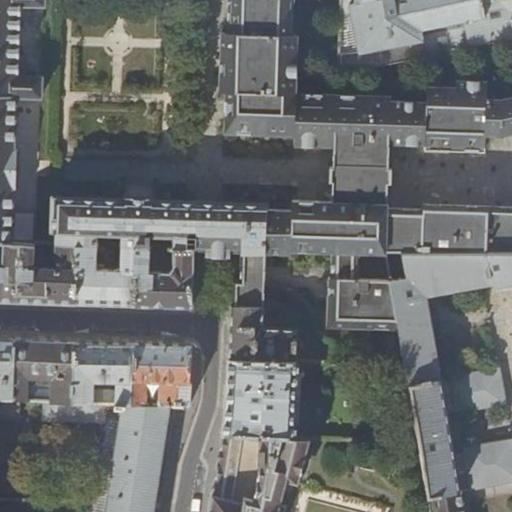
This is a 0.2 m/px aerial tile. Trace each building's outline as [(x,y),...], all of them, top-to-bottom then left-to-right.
[(0,0),(0,253),(2,253),(3,242),(11,242),(16,96),(40,96),(41,76),(17,75),(20,4),(43,5),(43,0),(0,0)] [(234,281),(234,305),(264,306),(265,253),(291,254),(292,250),(333,252),(332,278),(330,278),(329,327),(399,330),(390,280),(359,279),(360,252),(386,253),(386,252),(511,252),(511,208),(430,207),(423,207),(423,212),(387,211),(388,174),(389,145),(425,146),(425,150),(478,152),(485,152),(486,135),(502,135),(511,132),(511,97),(505,100),(487,100),(487,83),(458,83),(458,89),(427,89),(427,104),(390,103),(390,99),(296,96),(298,37),(293,37),(294,0),(230,0),(230,19),(230,34),(224,34),(222,80),(222,93),(227,93),(226,134),(295,137),(296,147),(334,148),(333,173),(332,203),(293,202),(293,212),(265,211),(267,205),(263,205),(263,206),(210,204),(156,202),(155,200),(152,199),(152,201),(138,200),(123,200),(123,198),(120,198),(120,200),(52,198),(51,232),(54,232),(53,242),(95,244),(96,234),(121,235),(121,245),(133,245),(148,246),(148,236),(173,237),(173,247),(194,247),(194,249),(204,250),(204,252),(210,252),(242,252),(242,267),(242,281),(234,281)] [(511,0),(341,0),(339,63),(366,65),(511,38),(511,32),(508,16),(511,15),(511,0)] [(101,303),(131,304),(133,245),(121,245),(120,267),(95,267),(95,244),(53,242),(36,241),(36,232),(34,232),(34,244),(54,244),(54,266),(32,266),(32,245),(31,245),(31,243),(11,242),(3,242),(2,253),(2,264),(0,263),(0,300),(15,301),(97,303),(101,303)] [(192,306),(194,249),(194,247),(173,247),(172,270),(149,269),(149,246),(148,246),(133,245),(131,304),(157,305),(192,306)] [(511,252),(386,252),(386,253),(390,280),(399,330),(404,365),(407,384),(409,383),(419,444),(428,497),(460,491),(511,482),(511,442),(465,450),(466,455),(454,457),(447,414),(457,411),(458,413),(506,404),(500,370),(441,380),(428,297),(511,283),(511,252)] [(229,328),(228,358),(295,361),(296,327),(263,327),(264,306),(234,305),(230,305),(229,328)] [(0,339),(0,398),(12,399),(14,340),(0,339)] [(39,341),(14,340),(12,399),(71,401),(73,342),(39,341)] [(95,343),(73,342),(71,401),(110,403),(111,380),(117,380),(116,402),(129,403),(132,345),(95,343)] [(154,345),(132,345),(129,403),(175,404),(188,405),(190,375),(191,347),(154,345)] [(225,407),(221,433),(313,437),(419,444),(409,383),(407,384),(404,365),(295,361),(228,358),(226,394),(225,407)] [(0,511),(157,511),(167,453),(175,404),(129,403),(116,402),(110,403),(71,401),(12,399),(0,398),(0,511)] [(280,511),(284,501),(278,500),(283,481),(299,485),(313,437),(221,433),(218,449),(211,494),(209,505),(208,511),(280,511)] [(463,511),(460,491),(428,497),(430,511),(463,511)]
